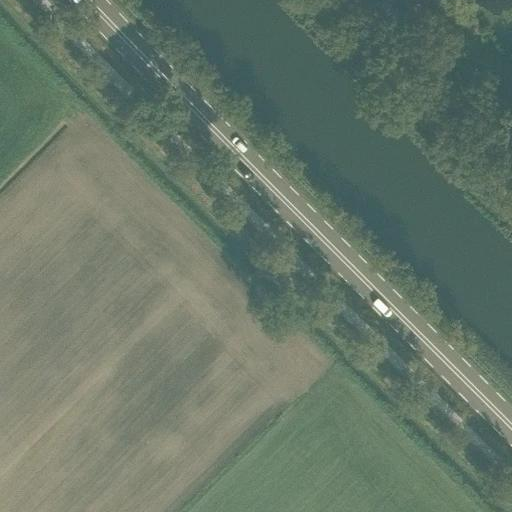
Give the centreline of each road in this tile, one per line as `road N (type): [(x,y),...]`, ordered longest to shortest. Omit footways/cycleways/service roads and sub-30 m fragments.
road 1 (primary): [(511,427),(88,0)]
road 2 (track): [(511,172),(340,0)]
